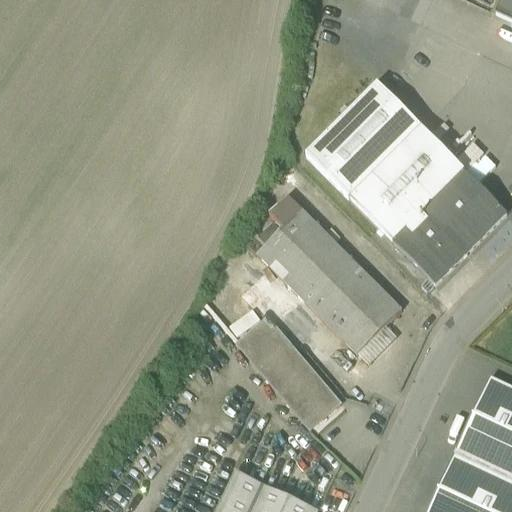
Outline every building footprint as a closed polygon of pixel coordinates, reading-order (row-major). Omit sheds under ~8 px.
[(511,0),(505,0),(498,15),(511,21),(511,0)] [(307,161),(348,203),(421,132),(379,89),(307,161)] [(421,132),(348,203),(392,247),(464,175),(421,132)] [(464,175),(392,247),(435,290),(507,218),(464,175)] [(301,215),(287,201),(269,219),(275,225),(249,251),(257,259),(301,215)] [(401,315),(301,215),(257,259),(286,288),(324,326),(357,359),(401,315)] [(292,352),(267,323),(266,324),(237,349),(310,435),(340,408),(292,352)] [(511,392),(490,382),(455,456),(511,483),(511,392)] [(511,511),(511,483),(455,456),(428,511),(511,511)] [(308,511),(235,478),(219,511),(308,511)]
